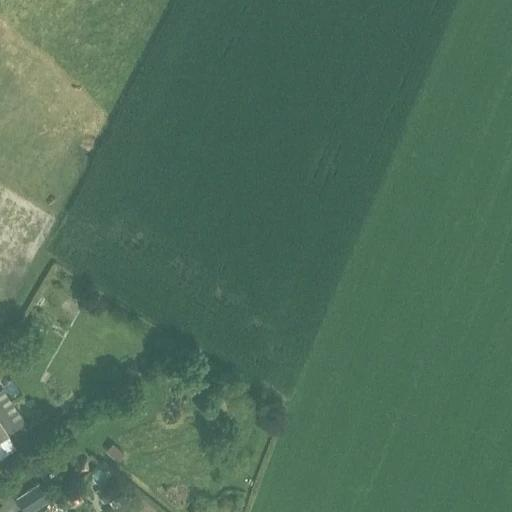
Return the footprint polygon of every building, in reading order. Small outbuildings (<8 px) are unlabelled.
[(19,391),(11,379),(3,384),(11,396),(19,391)] [(0,457),(0,458),(17,447),(8,434),(25,423),(2,388),(0,389),(0,457)] [(106,449),(118,460),(124,452),(112,442),(106,449)] [(107,500),(123,488),(115,478),(99,490),(107,500)] [(16,497),(25,511),(29,511),(50,499),(39,482),(16,497)]
